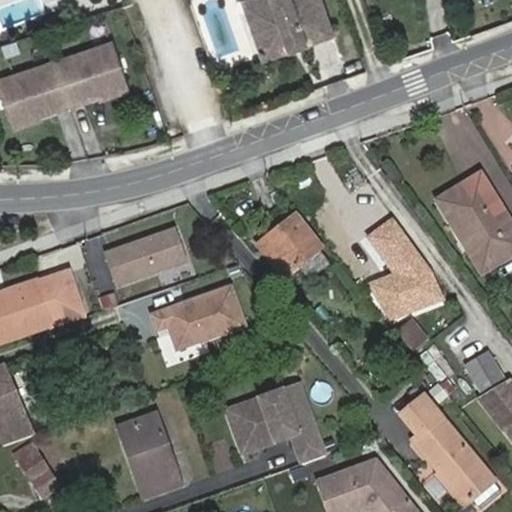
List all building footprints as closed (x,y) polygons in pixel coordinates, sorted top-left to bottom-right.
[(250,0),(252,10),(279,0),(250,0)] [(279,0),(252,10),(269,55),(300,44),(298,39),(320,31),(321,36),(335,30),(324,0),(279,0)] [(131,88),(117,45),(61,64),(75,106),(131,88)] [(75,106),(61,64),(0,84),(0,88),(13,127),(75,106)] [(435,196),(458,232),(470,226),(492,261),(511,247),(511,224),(478,170),(435,196)] [(300,268),(322,249),(323,249),(298,217),(264,243),(291,278),(302,270),(300,268)] [(470,226),(458,232),(480,267),(492,261),(470,226)] [(173,229),(101,253),(112,285),(184,261),(173,229)] [(333,265),(322,249),(300,268),(302,270),(313,284),(333,265)] [(430,264),(374,287),(383,307),(389,305),(395,321),(445,301),(436,281),(430,264)] [(66,274),(0,296),(0,342),(47,327),(49,334),(82,322),(66,274)] [(236,285),(150,313),(165,359),(251,332),(236,285)] [(398,332),(416,354),(433,340),(415,319),(398,332)] [(484,354),(462,368),(480,397),(500,380),(484,354)] [(0,431),(3,430),(10,447),(40,436),(30,413),(28,414),(8,367),(0,371),(0,431)] [(502,431),(511,442),(511,390),(503,378),(500,380),(480,397),(476,401),(501,431),(502,431)] [(234,434),(243,456),(276,444),(275,440),(285,437),(286,441),(292,439),(302,467),(325,459),(300,387),(260,401),(262,406),(244,412),(247,421),(243,431),(234,434)] [(411,440),(464,504),(470,499),(491,482),(493,481),(422,395),(400,414),(418,436),(411,440)] [(138,462),(152,499),(188,486),(163,416),(127,428),(134,452),(138,451),(142,461),(138,462)] [(376,444),(361,450),(364,460),(380,454),(376,444)] [(18,465),(39,457),(31,446),(13,457),(18,465)] [(60,488),(39,457),(18,465),(41,500),(60,488)] [(414,511),(376,462),(316,484),(326,511),(361,511),(363,511),(414,511)] [(491,482),(470,499),(479,510),(500,492),(491,482)]
